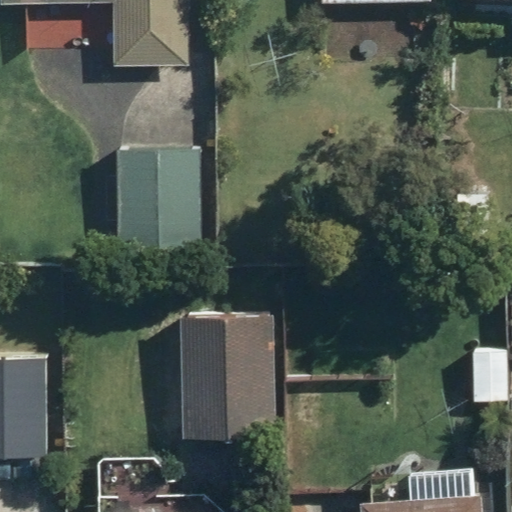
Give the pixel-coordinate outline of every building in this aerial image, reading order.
[(112,64),(183,64),(182,0),(0,0),(112,0),(112,64)] [(199,149),(111,149),(112,243),(200,242),(199,149)] [(267,306),(175,311),(182,439),(274,435),(267,306)] [(42,351),(0,353),(0,452),(47,450),(42,351)] [(511,351),(469,351),(468,397),(511,397),(511,351)] [(219,511),(206,493),(165,493),(165,454),(95,454),(94,511),(219,511)] [(489,511),(487,466),(376,473),(378,496),(353,498),(353,511),(489,511)]
